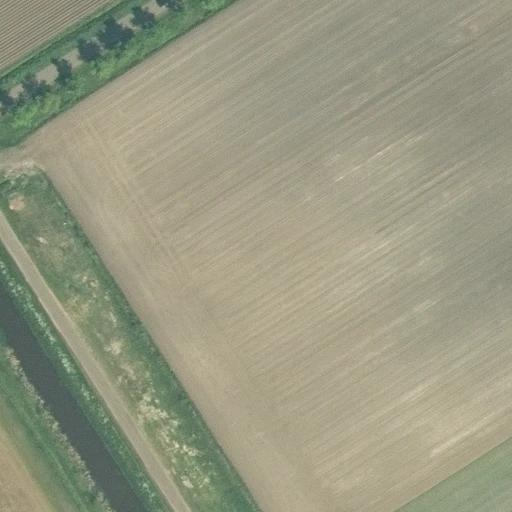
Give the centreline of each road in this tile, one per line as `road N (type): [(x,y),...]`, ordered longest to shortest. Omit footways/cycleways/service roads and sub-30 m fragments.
road 1 (unclassified): [(179,511),(0,229)]
road 2 (unclassified): [(0,107),(169,0)]
